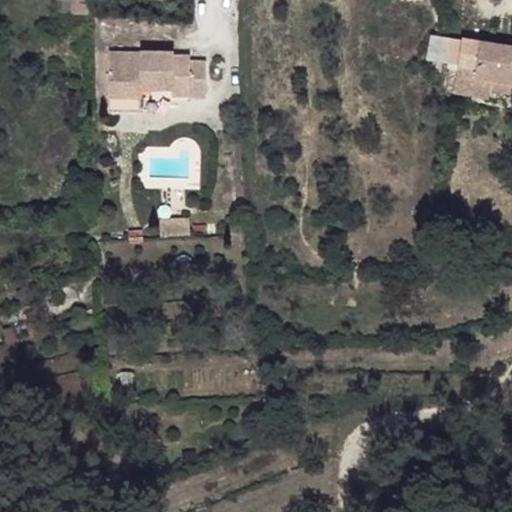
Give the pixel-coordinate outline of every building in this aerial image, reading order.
[(91,14),(90,0),(74,0),(74,14),(91,14)] [(454,94),(462,40),(453,39),(447,70),(450,70),(445,92),(454,94)] [(511,83),(511,48),(462,40),(454,94),(489,99),(490,91),(492,80),(511,83)] [(206,97),(206,61),(190,61),(190,56),(174,56),(174,53),(109,52),(108,111),(141,111),(142,90),(142,85),(163,84),(163,90),(172,90),(172,96),(206,97)] [(511,94),(511,83),(492,80),(490,91),(511,94)] [(190,235),(190,218),(160,219),(161,236),(190,235)] [(30,335),(52,328),(49,317),(27,324),(30,335)]
